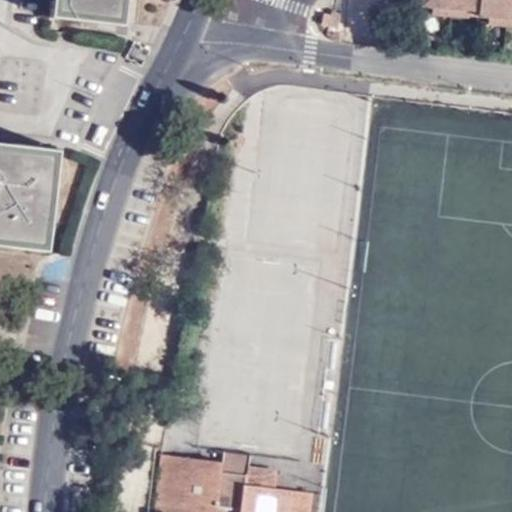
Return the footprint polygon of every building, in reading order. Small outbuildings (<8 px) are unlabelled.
[(126,0),(51,0),(49,17),(123,25),(126,0)] [(511,0),(419,0),(419,3),(434,5),(450,6),(466,7),(478,9),(477,15),(490,16),(506,17),(511,17),(511,0)] [(466,15),(466,9),(466,7),(450,6),(450,13),(466,15)] [(506,24),(506,17),(490,16),(490,23),(506,24)] [(0,243),(44,249),(56,149),(0,142),(0,243)] [(231,511),(253,511),(256,487),(274,489),(276,470),(247,466),(249,454),(223,451),(222,463),(202,461),(202,465),(237,469),(231,511)] [(154,511),(156,511),(231,511),(237,469),(202,465),(160,460),(154,511)] [(253,511),(308,511),(311,493),(274,489),(256,487),(253,511)]
